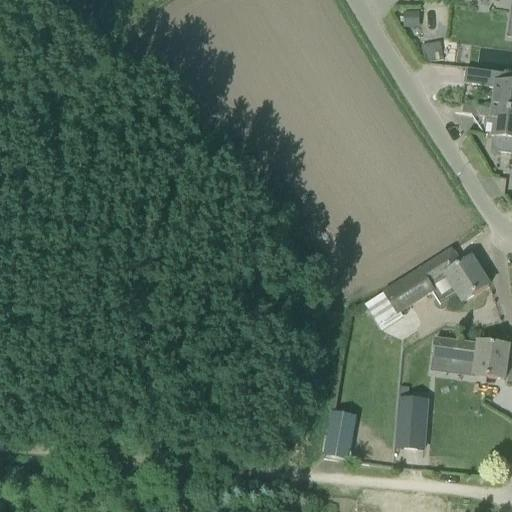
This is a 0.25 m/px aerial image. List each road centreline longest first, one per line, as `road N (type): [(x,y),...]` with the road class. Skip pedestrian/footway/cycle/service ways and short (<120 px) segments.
road 1 (track): [(511,499),(0,452)]
road 2 (unclassified): [(511,235),(472,189),(355,0)]
